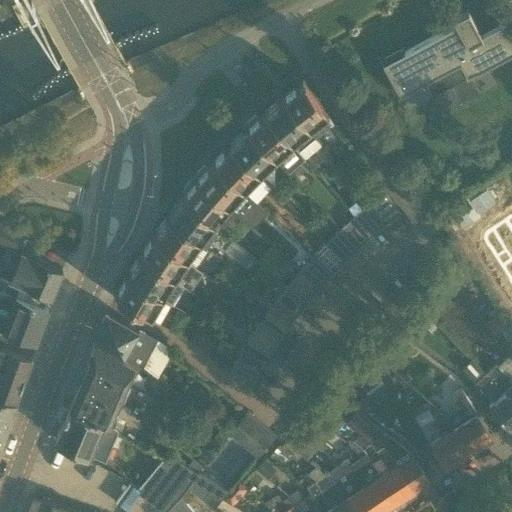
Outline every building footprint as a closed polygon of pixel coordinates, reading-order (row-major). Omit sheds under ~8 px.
[(442,31),(388,61),(406,92),(422,84),(423,86),(427,83),(426,81),(459,63),(466,76),(486,65),(511,50),(511,32),(505,21),(480,34),(468,11),(440,27),(442,31)] [(71,76),(119,50),(117,46),(68,71),(71,76)] [(283,96),(310,130),(315,136),(333,122),(302,81),(301,82),(303,85),(299,88),(296,85),(283,95),(283,96)] [(277,100),(265,111),(264,111),(303,156),(320,142),(315,136),(310,130),(283,96),(282,96),(285,99),(280,103),(277,100)] [(262,119),(259,115),(258,117),(255,114),(246,122),(248,125),(247,127),(276,159),(277,159),(287,170),(303,156),(264,111),(264,112),(266,115),(262,119)] [(242,132),(229,144),(260,175),(276,159),(247,127),(246,128),(249,131),(245,135),(242,132)] [(224,148),(213,160),(213,161),(244,191),(245,190),(257,201),(271,186),(260,175),(229,144),(228,145),(231,147),(227,151),(224,148)] [(244,191),(213,161),(215,164),(211,168),(208,166),(206,167),(203,165),(193,176),(229,208),(238,215),(253,199),(244,191)] [(188,195),(184,200),(215,225),(229,208),(193,176),(183,188),(186,190),(185,192),(188,195)] [(368,203),(385,223),(400,212),(385,191),(368,203)] [(173,213),(170,219),(201,242),(215,225),(184,200),(181,197),(170,211),(173,213)] [(385,223),(368,203),(354,215),(371,235),(385,223)] [(354,215),(340,228),(358,247),(371,235),(354,215)] [(484,237),(484,239),(484,240),(485,242),(511,283),(511,215),(487,232),(486,232),(486,233),(485,234),(484,235),(484,236),(484,237)] [(159,232),(155,237),(194,265),(207,246),(170,219),(166,216),(155,230),(159,232)] [(0,241),(14,248),(21,231),(0,221),(0,241)] [(358,247),(340,228),(326,241),(345,260),(354,251),(358,247)] [(142,257),(139,255),(182,284),(188,288),(201,270),(194,265),(155,237),(152,235),(142,250),(145,252),(142,257)] [(345,260),(326,241),(313,255),(332,273),(336,269),(345,260)] [(50,297),(59,278),(60,274),(62,270),(48,264),(49,261),(37,256),(22,249),(9,279),(24,286),(50,297)] [(170,302),(182,284),(139,255),(138,256),(129,270),(132,272),(129,277),(126,275),(170,302)] [(300,269),(320,287),(332,273),(313,255),(300,269)] [(287,284),(308,301),(313,295),(320,287),(300,269),(287,284)] [(158,322),(170,302),(126,275),(125,276),(117,290),(120,293),(117,298),(114,296),(113,297),(158,322)] [(304,305),(308,301),(287,284),(275,299),(296,315),(304,305)] [(0,337),(6,340),(9,331),(35,341),(47,308),(38,304),(15,296),(11,294),(5,292),(3,292),(1,292),(0,292),(0,337)] [(296,315),(275,299),(264,314),(286,329),(296,315)] [(484,322),(493,334),(499,330),(506,340),(511,335),(511,328),(499,311),(502,309),(498,305),(488,312),(491,317),(484,322)] [(438,323),(433,318),(422,308),(410,320),(422,330),(425,327),(430,332),(438,323)] [(106,310),(92,341),(140,366),(144,368),(157,375),(171,349),(158,342),(159,338),(106,310)] [(253,330),(275,345),(283,334),(261,319),(253,330)] [(246,342),(268,356),(275,345),(253,330),(246,342)] [(132,384),(140,366),(92,341),(91,343),(96,346),(92,356),(90,355),(86,364),(132,384)] [(387,353),(395,360),(405,348),(396,341),(387,353)] [(0,370),(5,373),(4,374),(23,382),(32,357),(1,346),(1,345),(0,344),(0,370)] [(486,371),(491,377),(511,400),(511,359),(508,355),(498,365),(495,362),(486,371)] [(237,358),(230,370),(251,387),(260,371),(237,358)] [(360,369),(344,380),(346,383),(362,406),(394,383),(376,358),(360,369)] [(132,384),(86,364),(77,384),(123,403),(132,384)] [(0,395),(15,401),(23,382),(4,374),(5,373),(0,370),(0,395)] [(511,429),(511,428),(511,400),(491,377),(486,371),(476,381),(481,387),(493,400),(489,404),(510,428),(511,429)] [(405,380),(397,386),(413,404),(421,398),(405,380)] [(69,404),(104,420),(115,427),(120,429),(130,407),(122,404),(123,403),(77,384),(69,404)] [(438,408),(446,415),(468,450),(491,437),(469,401),(470,400),(461,387),(451,394),(454,398),(438,408)] [(350,404),(336,392),(326,404),(340,416),(350,404)] [(0,426),(6,429),(15,401),(0,395),(0,426)] [(101,460),(115,427),(104,420),(69,404),(55,438),(90,453),(89,455),(101,460)] [(312,416),(328,430),(337,421),(321,406),(312,416)] [(228,432),(257,455),(274,433),(245,410),(228,432)] [(435,422),(442,434),(430,441),(445,465),(468,450),(446,415),(435,422)] [(299,430),(315,444),(323,433),(307,420),(299,430)] [(378,437),(412,489),(429,477),(419,461),(411,453),(393,437),(382,431),(378,437)] [(294,432),(286,442),(309,460),(317,450),(294,432)] [(362,448),(367,456),(372,464),(396,499),(412,489),(378,437),(370,442),(362,448)] [(362,448),(356,451),(346,459),(379,510),(396,499),(372,464),(366,468),(361,460),(367,456),(362,448)] [(174,457),(170,462),(166,468),(165,467),(161,473),(153,468),(146,478),(141,485),(145,488),(141,494),(163,511),(178,496),(187,486),(191,480),(196,472),(174,457)] [(337,479),(336,479),(359,511),(376,511),(379,510),(346,459),(330,469),(337,479)] [(87,506),(104,511),(106,511),(118,479),(99,472),(87,506)] [(335,511),(320,490),(321,489),(314,479),(306,485),(323,511),(320,511),(335,511)] [(335,511),(359,511),(336,479),(321,489),(320,490),(335,511)] [(191,480),(187,486),(202,499),(208,491),(191,480)] [(238,480),(224,498),(233,505),(247,488),(238,480)] [(289,511),(311,511),(297,490),(289,496),(288,495),(281,500),(289,511)] [(289,511),(281,500),(277,493),(265,501),(270,508),(274,505),(278,511),(289,511)] [(82,511),(33,496),(30,502),(25,511),(82,511)] [(163,511),(193,511),(178,496),(163,511)] [(511,511),(511,501),(507,505),(504,499),(482,511),(511,511)]
